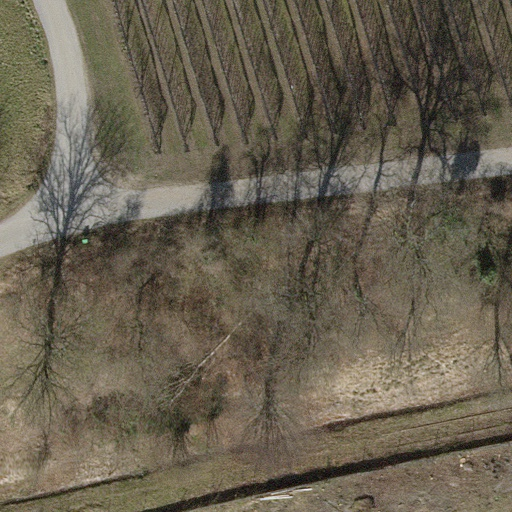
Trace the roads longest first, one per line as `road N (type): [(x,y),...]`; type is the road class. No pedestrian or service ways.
road 1 (track): [(511,158),(80,209),(0,241)]
road 2 (track): [(52,0),(79,108),(80,209)]
